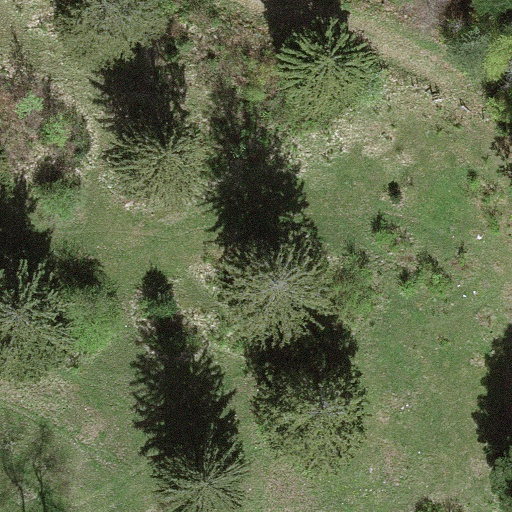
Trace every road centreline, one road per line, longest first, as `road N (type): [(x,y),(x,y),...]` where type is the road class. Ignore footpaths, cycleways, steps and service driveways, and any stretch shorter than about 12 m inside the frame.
road 1 (track): [(92,511),(126,481),(129,453),(108,427),(0,375)]
road 2 (track): [(272,0),(451,75)]
